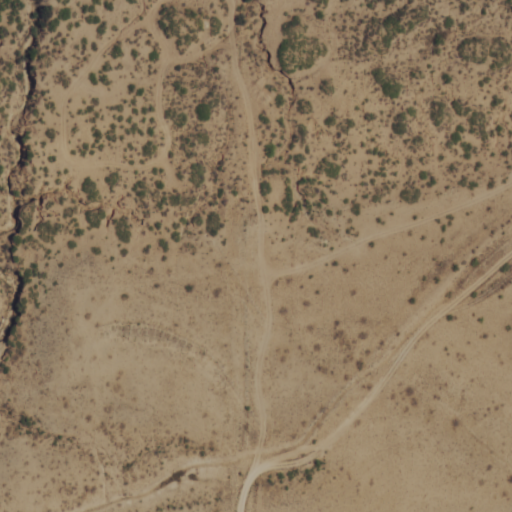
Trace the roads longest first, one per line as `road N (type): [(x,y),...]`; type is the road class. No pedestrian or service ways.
road 1 (residential): [(254,476),(266,430),(255,368),(271,318),(241,73)]
road 2 (residential): [(511,256),(410,346),(318,452),(254,476),(241,511)]
road 3 (residential): [(264,279),(511,183)]
